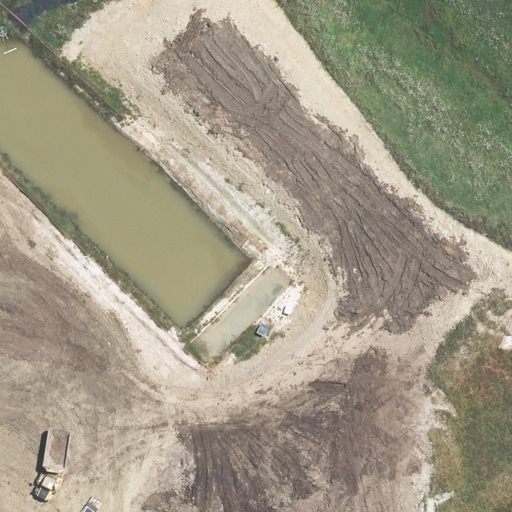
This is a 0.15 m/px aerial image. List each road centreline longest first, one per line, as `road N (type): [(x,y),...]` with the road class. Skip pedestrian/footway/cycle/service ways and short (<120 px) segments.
road 1 (residential): [(95,0),(281,182),(354,291),(381,378),(404,511)]
road 2 (residential): [(0,215),(144,353),(163,394),(181,511)]
